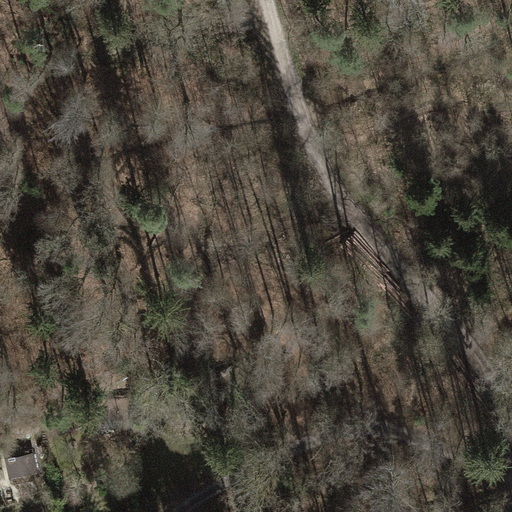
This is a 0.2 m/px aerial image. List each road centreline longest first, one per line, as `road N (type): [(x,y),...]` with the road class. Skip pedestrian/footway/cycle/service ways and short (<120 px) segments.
road 1 (track): [(269,0),(313,152),(347,207),(479,361),(511,434)]
road 2 (track): [(187,511),(235,477),(345,428),(384,425),(477,464),(511,466)]
